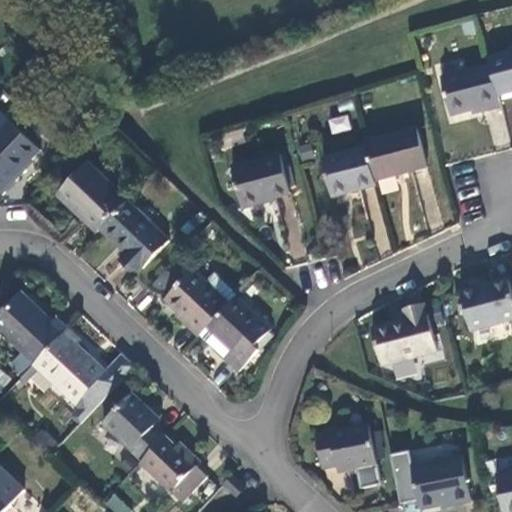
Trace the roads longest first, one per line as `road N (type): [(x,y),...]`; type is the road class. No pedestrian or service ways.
road 1 (residential): [(511,212),(326,317),(250,447)]
road 2 (residential): [(250,447),(113,312),(18,241),(0,241)]
